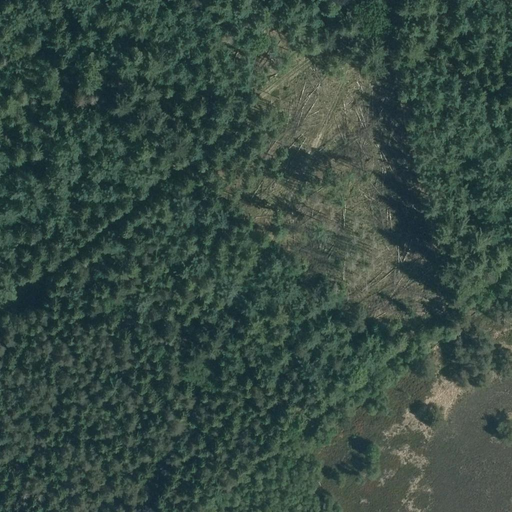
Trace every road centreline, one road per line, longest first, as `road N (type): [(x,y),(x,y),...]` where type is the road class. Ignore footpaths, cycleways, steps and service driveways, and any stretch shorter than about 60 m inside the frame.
road 1 (track): [(204,376),(373,6)]
road 2 (track): [(196,511),(511,254)]
road 3 (track): [(67,256),(370,5)]
road 4 (track): [(0,106),(368,1)]
road 5 (track): [(375,6),(450,304)]
road 6 (track): [(379,4),(511,99)]
road 7 (track): [(204,376),(141,511)]
